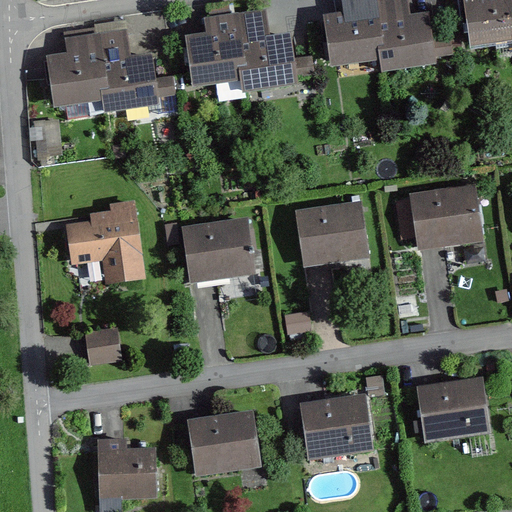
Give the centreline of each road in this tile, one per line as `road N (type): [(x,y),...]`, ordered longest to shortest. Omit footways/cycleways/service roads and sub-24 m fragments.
road 1 (residential): [(34,404),(511,336)]
road 2 (residential): [(8,23),(34,404)]
road 3 (residential): [(8,23),(165,0)]
